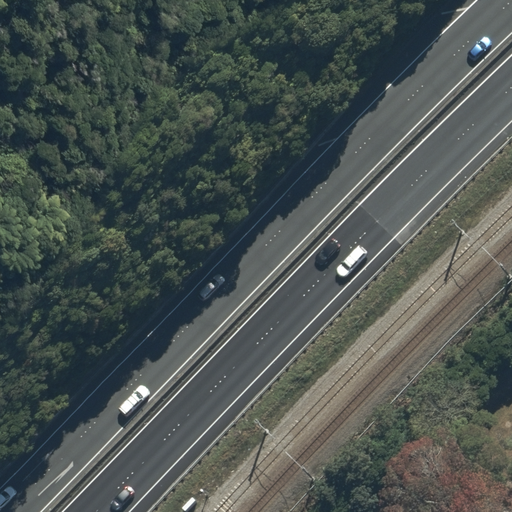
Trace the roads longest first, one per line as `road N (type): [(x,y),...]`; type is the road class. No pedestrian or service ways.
road 1 (trunk): [(5,511),(511,3)]
road 2 (trunk): [(511,79),(94,511)]
